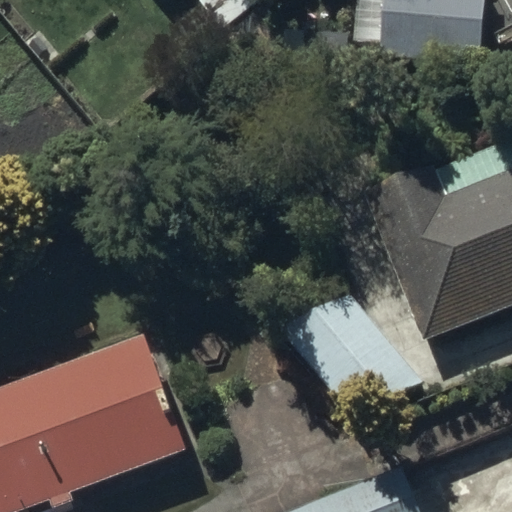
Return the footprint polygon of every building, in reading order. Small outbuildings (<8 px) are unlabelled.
[(273,0),(212,0),(202,8),(224,38),(273,0)] [(489,0),(388,0),(384,66),(485,72),(489,0)] [(438,177),(373,201),(426,351),(511,316),(511,151),(439,180),(438,177)] [(423,390),(355,303),(283,335),(350,421),(423,390)] [(189,459),(151,343),(0,400),(0,511),(43,511),(53,509),(53,511),(76,511),(80,511),(77,501),(189,459)] [(419,511),(406,476),(314,511),(419,511)]
